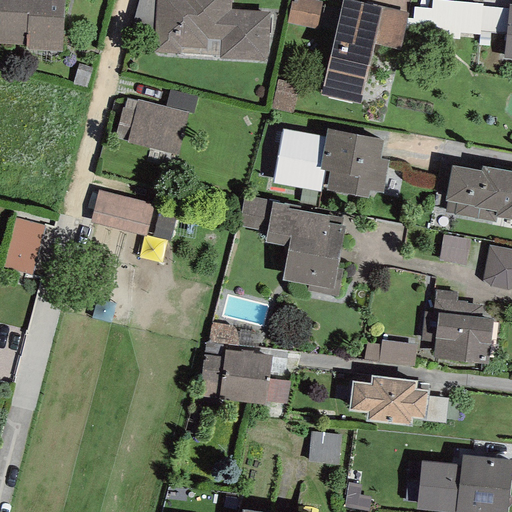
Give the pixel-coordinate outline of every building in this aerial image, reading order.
[(0,0),(0,42),(26,44),(26,50),(61,51),(64,0),(0,0)] [(137,0),(130,32),(154,32),(155,0),(137,0)] [(155,0),(154,32),(153,52),(219,56),(220,59),(267,61),(269,12),(230,10),(230,0),(155,0)] [(328,31),(333,4),(312,0),(290,0),(286,23),(328,31)] [(348,0),(342,0),(320,95),(359,105),(373,44),(381,8),(348,0)] [(431,0),(431,8),(413,7),(412,37),(459,39),(460,33),(480,35),(480,32),(482,7),(482,3),(440,0),(431,0)] [(506,34),(503,58),(511,59),(511,5),(509,5),(508,9),(506,34)] [(373,44),(400,50),(408,12),(381,6),(381,8),(373,44)] [(508,9),(482,7),(480,32),(506,34),(508,9)] [(86,88),(92,69),(79,64),(72,84),(86,88)] [(298,85),(278,80),(271,108),(292,112),(298,85)] [(169,90),(165,107),(188,113),(193,114),(197,97),(169,90)] [(114,137),(127,141),(136,101),(126,99),(124,108),(122,108),(114,137)] [(126,142),(178,156),(188,113),(165,107),(137,99),(136,101),(127,141),(126,142)] [(384,140),(327,129),(325,138),(319,170),(324,171),(329,172),(325,190),(367,198),(368,190),(382,193),(388,161),(380,160),(384,140)] [(318,192),(320,192),(324,171),(319,170),(325,138),(282,130),(272,183),(301,189),(318,192)] [(451,166),(444,202),(446,202),(444,212),(494,222),(495,218),(511,220),(511,172),(482,166),(481,171),(451,166)] [(315,206),(318,192),(301,189),(299,203),(315,206)] [(90,223),(146,237),(154,205),(98,190),(90,223)] [(238,227),(266,233),(272,202),(244,196),(238,227)] [(288,247),(282,281),(308,286),(307,291),(336,297),(341,270),(336,269),(344,227),(340,226),(342,219),(299,211),(300,207),(283,204),(272,202),(266,233),(264,242),(288,247)] [(3,261),(35,270),(48,220),(16,212),(3,261)] [(158,214),(152,237),(169,242),(175,218),(158,214)] [(465,267),(470,240),(442,236),(437,262),(465,267)] [(511,250),(488,246),(483,280),(489,287),(507,291),(511,289),(511,250)] [(433,313),(480,317),(481,306),(466,304),(466,302),(455,301),(456,293),(435,291),(433,313)] [(434,343),(432,358),(487,364),(492,319),(480,317),(433,313),(423,311),(420,341),(434,343)] [(237,333),(233,327),(211,323),(208,342),(225,344),(238,345),(237,333)] [(206,341),(203,355),(223,357),(224,350),(225,344),(208,342),(206,341)] [(413,366),(416,345),(381,341),(381,345),(379,362),(413,366)] [(379,362),(381,345),(366,342),(364,359),(379,362)] [(199,397),(266,405),(266,402),(269,379),(272,356),(224,350),(223,357),(203,355),(199,397)] [(290,382),(269,379),(266,402),(286,404),(290,382)] [(368,412),(368,420),(410,424),(410,417),(424,418),(426,392),(413,391),(414,383),(372,379),(372,385),(352,383),(350,410),(368,412)] [(447,399),(428,397),(426,421),(445,423),(447,399)] [(338,465),(341,434),(310,431),(307,462),(338,465)] [(421,461),(415,510),(434,511),(506,511),(511,463),(511,459),(462,455),(460,465),(421,461)] [(368,511),(371,498),(358,496),(360,485),(348,483),(344,507),(368,511)]
